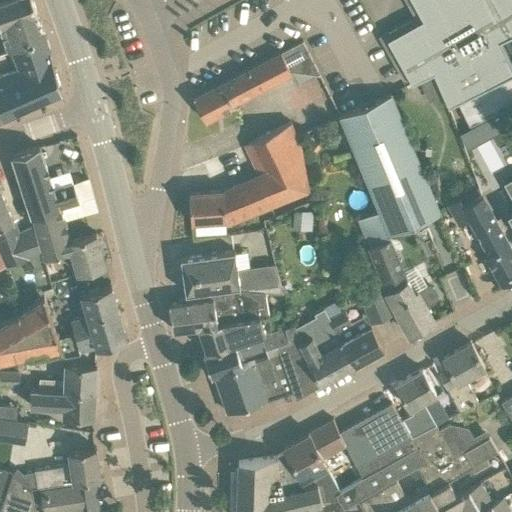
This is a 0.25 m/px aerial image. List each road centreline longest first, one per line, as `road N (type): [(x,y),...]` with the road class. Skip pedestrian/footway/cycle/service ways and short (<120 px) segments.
road 1 (residential): [(184,446),(234,441),(511,293)]
road 2 (residential): [(139,257),(157,195),(167,89),(145,20)]
road 3 (residential): [(145,511),(120,374),(133,352),(156,345)]
road 4 (tertiary): [(139,257),(98,109)]
